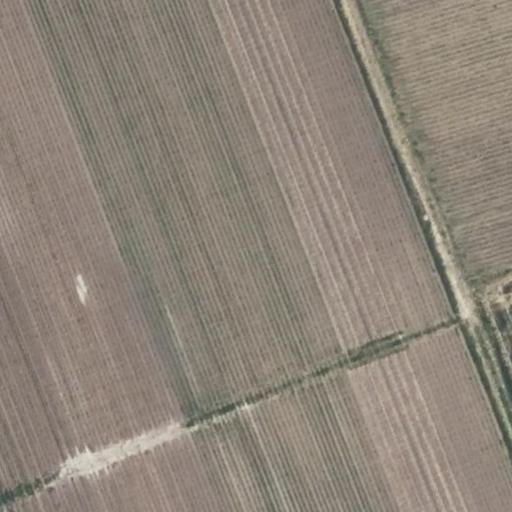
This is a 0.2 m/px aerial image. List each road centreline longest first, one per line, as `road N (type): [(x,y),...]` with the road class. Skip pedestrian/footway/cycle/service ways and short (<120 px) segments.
road 1 (track): [(465,316),(0,500)]
road 2 (track): [(343,0),(511,435)]
